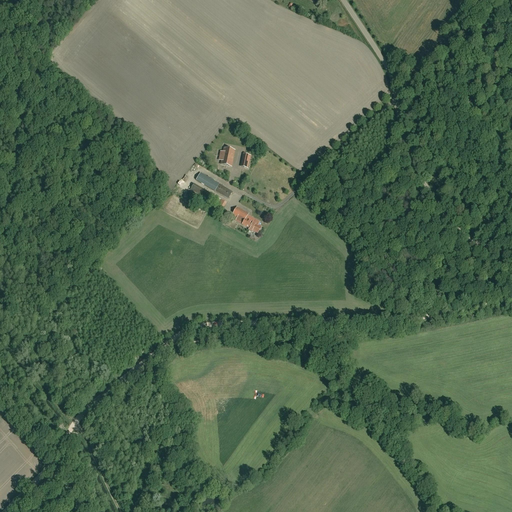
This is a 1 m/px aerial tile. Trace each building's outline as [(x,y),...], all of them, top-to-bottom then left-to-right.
[(234,151),(224,149),(221,165),(231,167),(234,151)] [(242,167),(248,169),(250,156),(244,155),(242,167)] [(219,184),(200,173),(196,180),(214,191),(228,199),(232,192),(219,184)] [(209,201),(212,195),(194,184),(190,190),(209,201)] [(215,210),(221,213),(226,204),(221,200),(215,210)] [(247,224),(249,220),(246,219),(249,214),(237,207),(232,216),(241,221),(243,223),(242,225),(249,229),(251,226),(249,224),(249,225),(247,224)] [(251,226),(249,229),(248,230),(252,233),(253,231),(258,234),(261,229),(257,227),(258,226),(249,220),(247,224),(249,225),(249,224),(251,226)]
